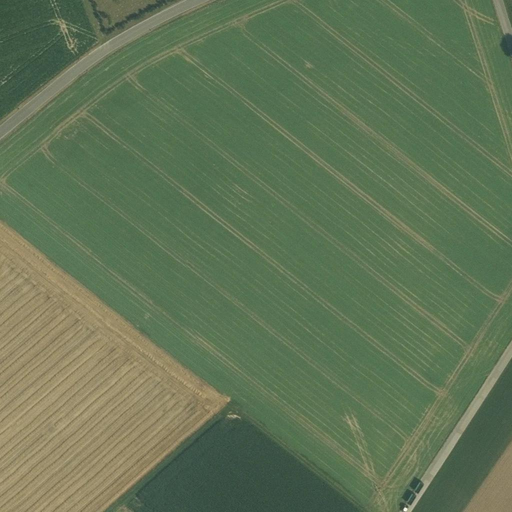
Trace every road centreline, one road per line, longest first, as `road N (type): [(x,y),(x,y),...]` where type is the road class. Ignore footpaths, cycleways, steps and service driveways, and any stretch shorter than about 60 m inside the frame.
road 1 (track): [(368,511),(230,403),(108,511)]
road 2 (secondary): [(197,0),(107,45),(0,132)]
road 3 (unclassified): [(405,511),(511,349)]
